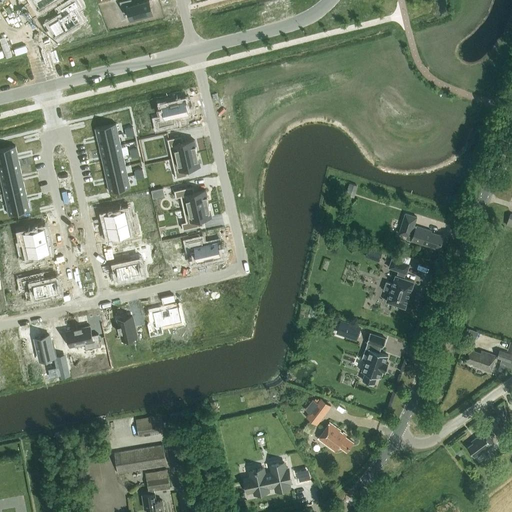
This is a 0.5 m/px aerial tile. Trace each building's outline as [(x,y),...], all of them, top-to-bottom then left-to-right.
[(131,0),(122,0),(119,1),(121,8),(122,7),(127,6),(130,18),(153,12),(149,0),(146,0),(133,4),(131,0)] [(64,14),(49,23),(56,34),(76,22),(69,11),(75,8),(71,2),(60,9),(64,14)] [(165,117),(161,119),(162,125),(175,122),(174,116),(188,113),(187,109),(190,109),(188,101),(186,102),(185,99),(162,104),(165,117)] [(116,122),(96,127),(98,138),(119,133),(116,122)] [(119,133),(98,138),(100,148),(121,144),(119,133)] [(179,136),(167,138),(172,158),(197,152),(194,139),(181,142),(179,136)] [(121,144),(100,148),(103,159),(123,154),(121,144)] [(15,145),(0,148),(0,159),(17,156),(15,145)] [(197,152),(172,158),(176,177),(188,175),(187,168),(200,165),(197,152)] [(123,154),(103,159),(105,170),(126,165),(123,154)] [(17,156),(0,159),(0,171),(20,167),(17,156)] [(126,165),(105,170),(107,180),(128,175),(126,165)] [(20,167),(0,171),(0,176),(1,182),(22,177),(20,167)] [(128,175),(107,180),(110,191),(131,186),(128,175)] [(22,177),(1,182),(4,192),(24,188),(22,177)] [(349,183),(345,194),(354,197),(357,185),(349,183)] [(191,186),(174,190),(176,197),(180,196),(183,208),(208,203),(205,190),(192,193),(191,186)] [(24,188),(4,192),(6,203),(27,198),(24,188)] [(27,198),(6,203),(8,214),(29,209),(27,198)] [(186,221),(181,222),(183,229),(199,225),(198,219),(211,216),(208,203),(183,208),(186,221)] [(118,211),(104,214),(107,226),(128,221),(125,210),(125,209),(118,211)] [(405,213),(399,233),(407,236),(406,239),(439,249),(443,236),(431,232),(431,231),(416,226),(416,227),(414,226),(417,217),(405,213)] [(128,221),(107,226),(110,237),(130,233),(130,232),(128,221)] [(44,228),(23,232),(26,244),(47,239),(44,228)] [(47,239),(26,244),(28,255),(29,255),(36,254),(49,251),(47,239)] [(201,239),(188,242),(190,249),(195,248),(197,261),(220,255),(220,253),(222,253),(220,245),(218,246),(217,242),(203,245),(201,239)] [(379,259),(381,253),(374,250),(372,257),(379,259)] [(130,262),(116,265),(119,278),(142,273),(139,261),(143,260),(142,253),(129,256),(130,262)] [(405,307),(414,281),(403,278),(405,273),(406,273),(409,264),(392,258),(389,267),(398,271),(397,275),(395,275),(392,284),(386,282),(383,290),(389,292),(386,301),(405,307)] [(40,276),(27,279),(28,286),(33,285),(36,297),(58,292),(55,279),(41,282),(40,276)] [(195,312),(188,313),(191,327),(205,324),(204,318),(223,314),(219,296),(193,302),(195,312)] [(154,321),(147,323),(150,336),(164,333),(162,325),(181,321),(178,305),(152,311),(154,321)] [(120,325),(118,326),(119,332),(121,332),(123,339),(136,336),(132,316),(118,319),(120,325)] [(356,340),(360,327),(340,320),(339,323),(349,327),(346,336),(356,340)] [(90,325),(66,330),(70,346),(85,343),(86,349),(101,346),(98,333),(92,335),(90,325)] [(472,339),(476,331),(469,329),(466,337),(472,339)] [(380,378),(382,370),(385,371),(388,363),(385,362),(388,355),(379,352),(381,346),(383,347),(386,338),(370,333),(367,341),(368,342),(365,348),(369,349),(361,371),(365,372),(362,380),(374,384),(376,376),(380,378)] [(49,334),(35,337),(40,360),(54,356),(49,334)] [(496,356),(481,350),(480,353),(470,349),(466,360),(473,363),(473,364),(485,368),(484,368),(491,370),(496,356)] [(510,362),(511,357),(511,354),(500,350),(498,356),(497,357),(510,362)] [(330,405),(321,398),(307,417),(316,424),(330,405)] [(509,426),(500,414),(489,422),(498,434),(509,426)] [(157,415),(136,419),(139,436),(161,432),(159,418),(157,419),(157,415)] [(345,436),(346,434),(343,432),(342,433),(339,431),(340,430),(329,422),(318,439),(334,450),(338,445),(346,451),(353,442),(345,436)] [(486,429),(472,440),(473,441),(468,446),(475,455),(482,449),(483,451),(495,442),(486,429)] [(508,442),(504,442),(500,453),(510,451),(508,442)] [(163,444),(114,452),(118,473),(167,465),(163,444)] [(284,462),(278,464),(271,465),(273,473),(264,475),(263,468),(257,469),(255,469),(255,470),(252,470),(254,479),(245,481),(247,491),(254,490),(255,495),(268,492),(267,487),(275,485),(276,490),(289,487),(288,479),(290,479),(288,469),(285,469),(284,462)] [(168,474),(146,478),(148,492),(149,491),(149,493),(142,495),(144,508),(149,507),(150,511),(164,511),(162,500),(156,502),(154,491),(170,488),(168,474)]
